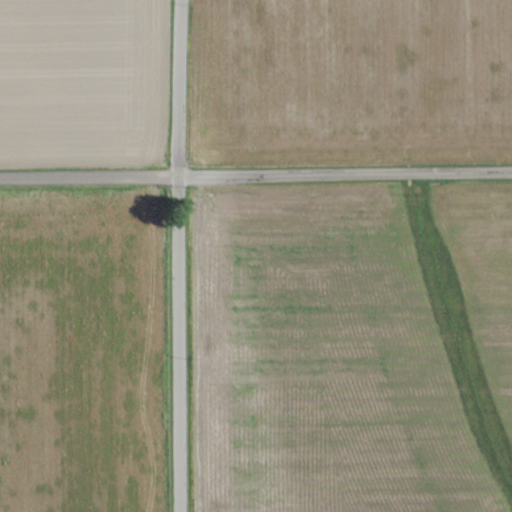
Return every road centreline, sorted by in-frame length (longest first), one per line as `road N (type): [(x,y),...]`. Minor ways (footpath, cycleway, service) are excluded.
road 1 (residential): [(0,178),(511,170)]
road 2 (tertiary): [(178,511),(178,0)]
